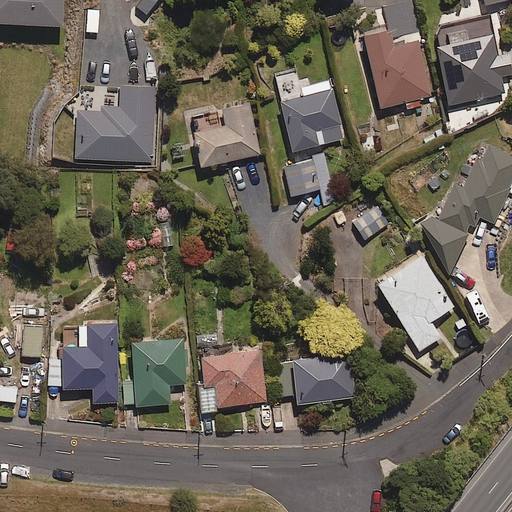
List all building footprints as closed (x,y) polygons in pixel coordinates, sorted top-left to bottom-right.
[(59,0),(0,0),(0,19),(58,23),(59,0)] [(487,14),(429,25),(444,103),(502,91),(498,74),(509,72),(505,51),(495,53),(487,14)] [(389,43),(384,25),(357,31),(376,106),(402,99),(404,108),(418,104),(416,97),(428,94),(414,37),(389,43)] [(298,86),(295,67),(272,72),(288,149),(341,138),(329,79),(298,86)] [(154,84),(117,83),(116,105),(97,105),(97,110),(74,109),(72,157),(151,160),(154,84)] [(220,122),(211,124),(209,108),(186,111),(194,164),(258,154),(250,99),(217,104),(220,122)] [(511,181),(511,155),(489,145),(463,187),(455,184),(438,219),(432,217),(421,223),(450,276),(469,235),(465,233),(470,225),(475,227),(480,217),(494,224),(511,181)] [(336,202),(323,156),(281,167),(289,195),(318,187),(323,205),(336,202)] [(387,223),(375,204),(350,220),(361,239),(387,223)] [(422,256),(378,285),(420,352),(442,337),(431,323),(454,307),(422,256)] [(477,299),(466,304),(476,324),(487,318),(477,299)] [(120,404),(116,320),(83,322),(84,343),(59,345),(62,389),(91,387),(92,405),(120,404)] [(40,325),(22,324),(20,354),(39,355),(40,325)] [(188,383),(185,337),(130,340),(132,380),(124,380),(125,406),(170,403),(169,384),(188,383)] [(260,349),(200,357),(203,388),(217,386),(220,407),(267,401),(260,349)] [(350,355),(294,362),(299,404),(356,397),(350,355)] [(14,385),(0,384),(0,399),(13,400),(14,385)]
